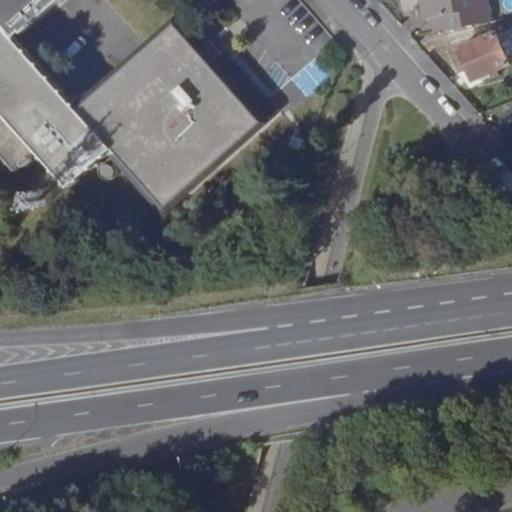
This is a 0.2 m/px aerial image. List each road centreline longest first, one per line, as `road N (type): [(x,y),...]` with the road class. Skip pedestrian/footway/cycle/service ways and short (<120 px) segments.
road 1 (trunk): [(364,333),(303,314),(100,337),(0,338)]
road 2 (trunk): [(364,333),(0,383)]
road 3 (trunk): [(0,482),(287,414),(345,377)]
road 4 (trunk): [(0,426),(345,377)]
road 5 (residential): [(391,53),(511,183)]
road 6 (trunk): [(345,377),(511,352)]
road 7 (trunk): [(511,311),(364,333)]
